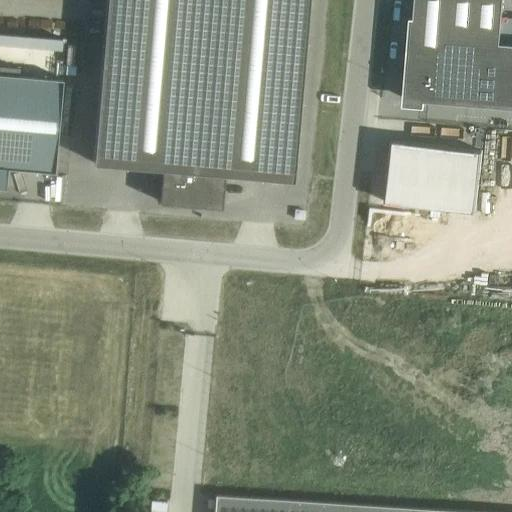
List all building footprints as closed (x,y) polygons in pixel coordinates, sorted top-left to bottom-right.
[(308,0),(106,0),(92,163),(162,169),(159,202),(220,207),(223,174),(293,180),(308,0)] [(410,80),(408,98),(426,99),(426,100),(442,101),(442,100),(454,101),(511,106),(511,42),(501,41),(504,0),(415,0),(409,80),(410,80)] [(0,72),(0,186),(7,187),(7,186),(6,186),(6,182),(8,167),(55,171),(63,78),(0,72)] [(480,150),(389,139),(389,140),(384,187),(382,201),(402,204),(476,212),(483,150),(480,150)] [(151,500),(150,511),(166,511),(167,501),(151,500)]
